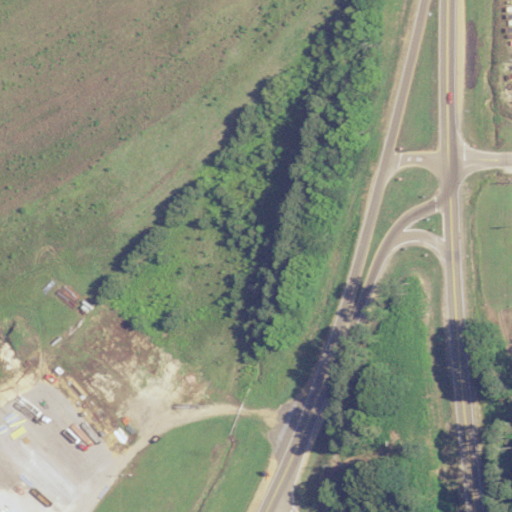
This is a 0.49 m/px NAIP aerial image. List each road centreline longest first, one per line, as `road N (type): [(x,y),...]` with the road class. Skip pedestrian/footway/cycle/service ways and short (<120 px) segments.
road 1 (trunk): [(423,0),(342,332)]
road 2 (primary): [(475,511),(451,193)]
road 3 (trunk): [(264,511),(342,332)]
road 4 (trunk): [(451,193),(450,0)]
road 5 (trunk): [(342,332),(406,221),(451,193)]
